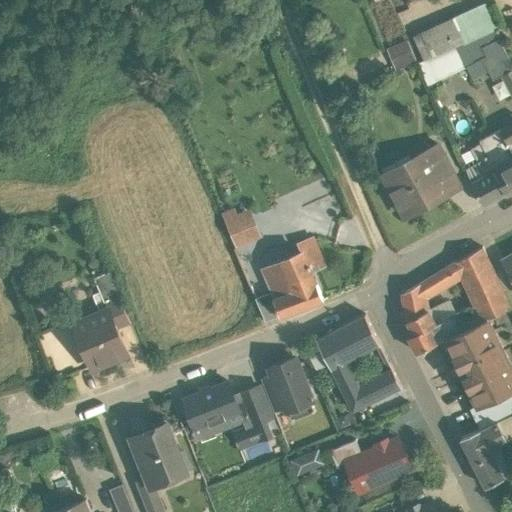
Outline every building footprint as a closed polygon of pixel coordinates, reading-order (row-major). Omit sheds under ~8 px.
[(495,28),(482,1),(408,34),(421,61),(495,28)] [(503,74),(511,68),(511,59),(499,35),(482,44),(487,53),(481,56),(493,79),(503,74)] [(398,69),(417,61),(408,39),(388,47),(398,69)] [(511,68),(503,74),(504,76),(511,91),(511,68)] [(511,122),(502,128),(511,146),(511,148),(501,154),(506,164),(511,160),(511,122)] [(487,137),(480,140),(488,155),(494,152),(495,152),(487,137)] [(459,180),(438,141),(425,149),(437,172),(436,173),(444,188),(459,180)] [(425,149),(384,171),(406,213),(430,200),(428,196),(444,188),(436,173),(437,172),(425,149)] [(494,152),(488,155),(494,166),(500,163),(494,152)] [(502,166),(497,169),(496,169),(473,180),(485,202),(511,186),(511,160),(506,164),(502,166)] [(225,212),(237,243),(261,234),(251,208),(239,213),(237,207),(225,212)] [(313,237),(301,242),(303,248),(309,261),(322,256),(313,237)] [(483,244),(455,260),(461,273),(490,258),(483,244)] [(323,296),(309,261),(303,248),(261,265),(272,291),(281,313),(323,296)] [(511,251),(502,257),(511,274),(511,251)] [(490,258),(461,273),(461,274),(475,301),(474,302),(482,318),(488,315),(511,304),(490,258)] [(455,260),(418,281),(422,295),(461,274),(461,273),(455,260)] [(112,267),(97,274),(107,299),(123,293),(112,267)] [(418,281),(404,289),(408,317),(426,308),(422,295),(418,281)] [(272,291),(257,297),(266,319),(281,313),(272,291)] [(121,295),(106,301),(109,307),(110,306),(118,325),(131,320),(121,295)] [(436,320),(429,306),(426,308),(408,317),(414,331),(410,333),(418,349),(447,335),(482,318),(474,302),(436,320)] [(109,307),(75,321),(93,364),(128,349),(118,325),(110,306),(109,307)] [(360,381),(348,357),(381,340),(366,311),(317,336),(353,408),(402,384),(393,364),(360,381)] [(482,318),(447,335),(479,401),(479,402),(511,386),(511,364),(488,315),(482,318)] [(296,354),(270,364),(273,371),(286,404),(287,407),(289,406),(311,397),(313,397),(296,354)] [(286,404),(273,371),(262,375),(275,408),(286,404)] [(229,379),(185,397),(200,432),(251,411),(243,391),(235,394),(229,379)] [(272,413),(260,384),(243,391),(254,420),(234,428),(241,446),(271,433),(264,416),(272,413)] [(511,386),(479,402),(479,401),(472,404),(478,418),(511,402),(511,386)] [(311,397),(289,406),(293,417),(315,408),(311,397)] [(511,410),(498,417),(508,436),(511,433),(511,410)] [(498,417),(462,434),(487,483),(505,473),(504,472),(511,468),(498,441),(508,436),(498,417)] [(169,421),(133,435),(149,476),(185,462),(169,421)] [(399,434),(363,450),(347,457),(360,486),(411,464),(399,434)] [(356,435),(331,446),(338,461),(347,457),(363,450),(356,435)] [(247,454),(270,445),(267,437),(244,445),(247,454)] [(294,457),(299,469),(323,460),(318,447),(294,457)] [(250,467),(254,476),(276,467),(272,458),(250,467)] [(258,488),(279,480),(274,469),(253,477),(258,488)] [(136,511),(124,479),(111,484),(121,511),(136,511)] [(156,485),(142,490),(150,511),(157,511),(166,509),(156,485)] [(94,511),(87,495),(53,508),(54,511),(94,511)] [(436,511),(431,499),(400,511),(436,511)]
